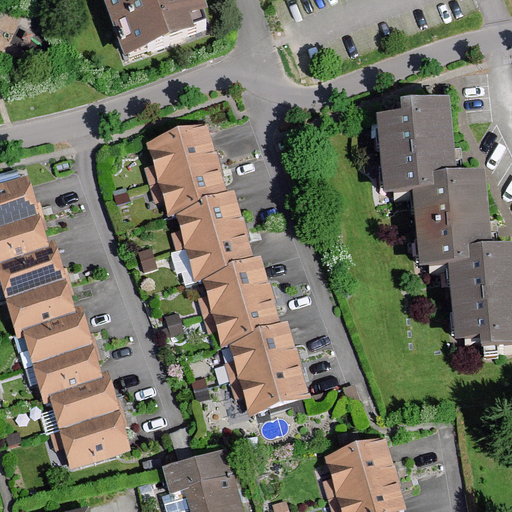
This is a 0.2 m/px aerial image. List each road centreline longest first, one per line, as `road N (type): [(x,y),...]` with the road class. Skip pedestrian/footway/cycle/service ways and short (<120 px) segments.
road 1 (residential): [(171,426),(74,124)]
road 2 (residential): [(351,377),(271,151),(277,99)]
road 3 (residential): [(511,36),(311,102),(277,99)]
road 4 (residential): [(262,56),(74,124)]
